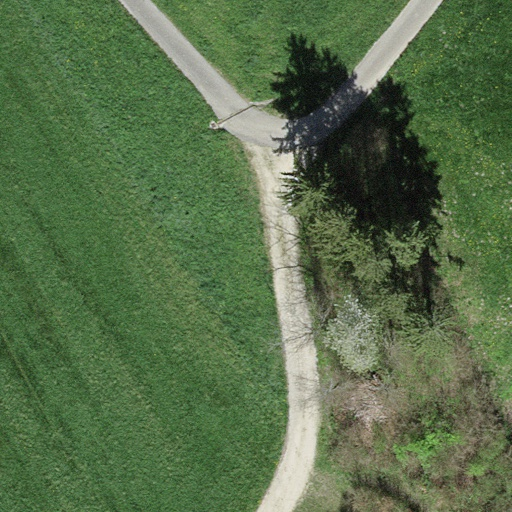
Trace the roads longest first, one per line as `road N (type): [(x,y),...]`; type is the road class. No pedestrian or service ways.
road 1 (track): [(423,0),(330,110),(270,141),(215,98),(120,0)]
road 2 (track): [(270,141),(313,396),(291,468),(267,511)]
